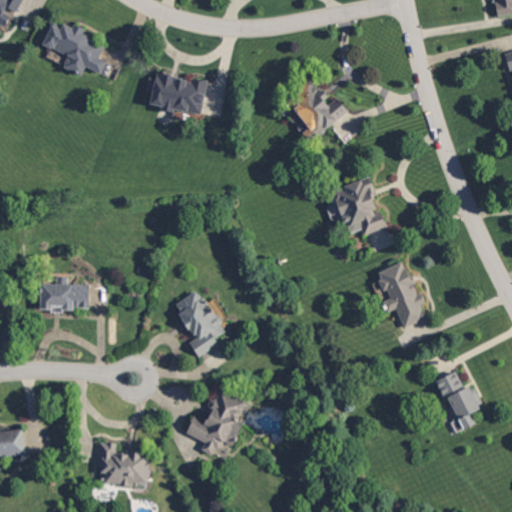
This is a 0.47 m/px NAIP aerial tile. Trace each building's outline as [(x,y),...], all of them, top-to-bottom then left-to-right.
[(23,0),(0,0),(0,24),(6,27),(14,11),(17,12),(23,0)] [(511,0),(495,0),(498,15),(511,13),(511,0)] [(69,55),(64,67),(82,75),(85,67),(102,73),(107,60),(100,57),(104,46),(91,41),(94,34),(73,25),(72,28),(52,20),(42,44),(69,55)] [(207,80),(156,73),(156,78),(149,77),(146,90),(152,91),(150,106),(202,114),(207,80)] [(349,112),(338,96),(331,101),(315,78),(287,98),(309,128),(303,132),(309,141),(349,112)] [(385,227),(370,177),(333,189),(347,234),(363,229),(364,234),(385,227)] [(404,327),(427,317),(422,304),(423,304),(404,260),(375,273),(391,310),(396,307),(404,327)] [(41,308),(90,309),(90,284),(68,284),(68,276),(54,276),(54,282),(41,282),(41,308)] [(199,356),(219,344),(215,338),(226,331),(200,289),(175,304),(196,338),(190,342),(199,356)] [(469,385),(464,388),(456,370),(436,379),(445,400),(449,398),(463,429),(476,423),(471,413),(480,409),(469,385)] [(187,434),(204,439),(201,451),(213,454),(216,443),(233,448),(248,397),(220,389),(218,400),(212,399),(207,420),(192,416),(187,434)] [(23,428),(0,430),(0,463),(4,463),(4,457),(26,454),(23,428)] [(148,485),(149,453),(117,451),(117,442),(96,441),(95,464),(101,464),(100,483),(148,485)]
